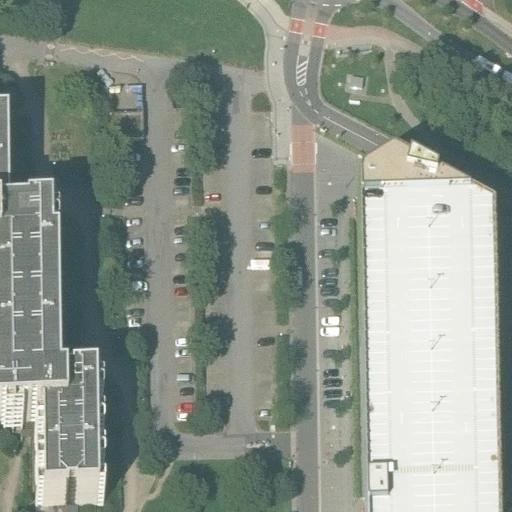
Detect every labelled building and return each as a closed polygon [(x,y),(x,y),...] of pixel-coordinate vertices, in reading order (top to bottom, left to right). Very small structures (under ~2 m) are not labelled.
[(142,115),(106,116),(106,141),(121,141),(143,140),(142,115)] [(0,224),(9,224),(8,204),(7,127),(0,126),(0,224)] [(495,511),(496,511),(495,490),(491,224),(392,175),(387,175),(382,180),(362,191),(356,196),(361,511),(495,511)] [(27,212),(27,204),(8,204),(9,224),(25,224),(25,220),(27,212)] [(65,420),(65,388),(70,388),(70,384),(70,377),(70,368),(59,368),(57,253),(51,253),(50,220),(25,220),(25,224),(9,224),(0,224),(0,420),(3,421),(3,427),(12,427),(22,427),(22,420),(41,420),(65,420)] [(70,388),(65,388),(65,420),(41,420),(42,505),(69,504),(76,504),(79,504),(97,504),(95,384),(70,384),(70,388)]
